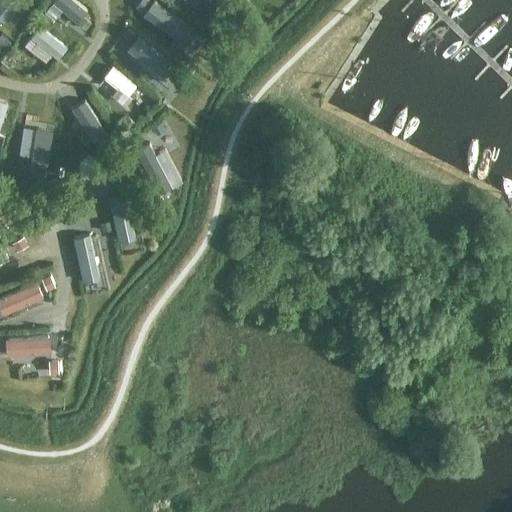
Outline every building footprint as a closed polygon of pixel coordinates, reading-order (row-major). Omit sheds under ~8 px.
[(1,0),(0,2),(0,17),(4,22),(25,0),(1,0)] [(51,0),(50,2),(75,22),(85,9),(73,0),(51,0)] [(140,0),(136,6),(142,10),(149,0),(140,0)] [(156,0),(149,12),(181,33),(190,19),(160,0),(156,0)] [(82,14),(77,21),(85,28),(91,21),(82,14)] [(39,22),(32,17),(26,25),(33,30),(39,22)] [(30,36),(60,60),(70,47),(40,23),(30,36)] [(130,39),(135,32),(127,26),(122,32),(130,39)] [(10,41),(0,32),(0,49),(1,51),(10,41)] [(130,53),(162,74),(171,60),(139,39),(130,53)] [(102,84),(134,106),(143,92),(111,71),(102,84)] [(0,101),(0,134),(11,106),(0,101)] [(73,108),(83,145),(99,140),(89,104),(73,108)] [(135,120),(128,114),(120,123),(127,130),(135,120)] [(40,117),(26,153),(41,159),(55,123),(40,117)] [(161,119),(151,125),(155,132),(165,127),(161,119)] [(156,191),(172,186),(159,145),(143,150),(156,191)] [(64,164),(55,163),(54,173),(63,174),(64,164)] [(141,177),(131,180),(133,188),(142,185),(141,177)] [(112,195),(121,239),(137,236),(128,192),(112,195)] [(109,219),(100,221),(101,229),(111,226),(109,219)] [(83,280),(101,278),(95,233),(78,235),(83,280)] [(22,235),(12,241),(16,248),(26,243),(22,235)] [(0,264),(13,259),(6,243),(0,246),(0,264)] [(50,273),(42,277),(46,287),(54,283),(50,273)] [(0,318),(47,296),(39,279),(0,297),(0,318)] [(53,334),(10,336),(10,354),(54,352),(53,334)] [(57,360),(48,361),(49,372),(58,371),(57,360)]
